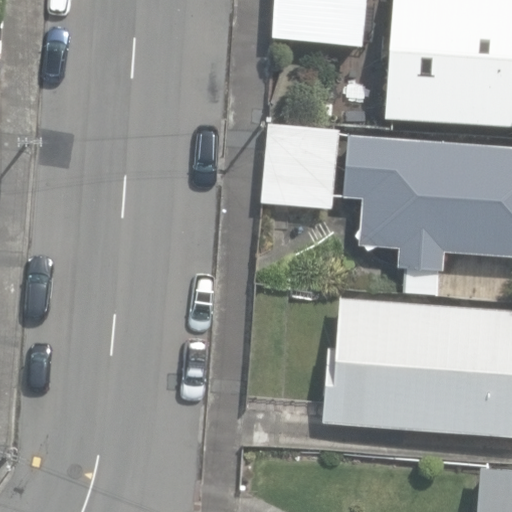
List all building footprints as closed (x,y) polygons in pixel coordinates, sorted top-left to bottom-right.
[(371,0),(277,0),(275,34),(368,41),(371,0)] [(511,0),(394,0),(387,117),(511,125),(511,0)] [(337,207),(344,128),(272,122),(265,201),(337,207)] [(511,145),(352,134),(348,195),(366,196),(363,244),(401,246),(400,268),(449,272),(451,252),(478,254),(479,238),(511,240),(511,145)] [(330,346),(325,423),(511,434),(511,308),(343,297),(340,346),(330,346)] [(511,511),(511,467),(485,466),(481,511),(511,511)]
